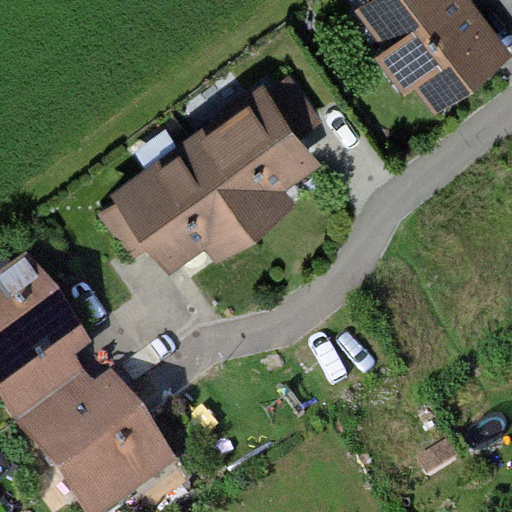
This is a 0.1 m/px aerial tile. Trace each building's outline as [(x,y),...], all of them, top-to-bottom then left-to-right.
[(422,74),(438,95),(497,50),(459,0),(381,0),(372,7),(396,39),(383,48),(410,83),(422,74)] [(264,95),(196,145),(253,224),(284,201),(270,182),(308,155),(264,95)] [(196,145),(128,195),(172,255),(210,227),(223,246),(253,224),(196,145)] [(78,347),(26,275),(0,293),(0,385),(9,397),(78,347)] [(100,511),(165,465),(112,393),(43,443),(92,511),(100,511)]
